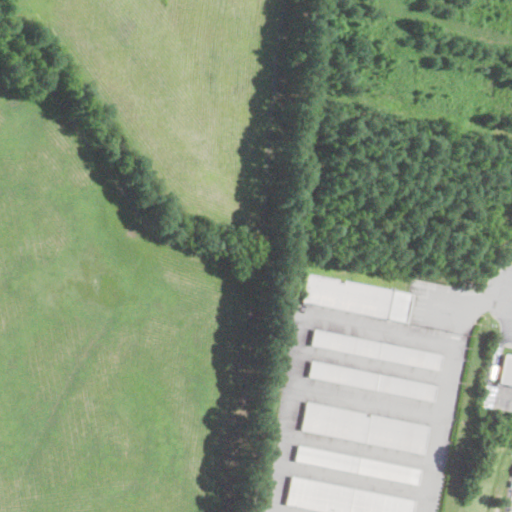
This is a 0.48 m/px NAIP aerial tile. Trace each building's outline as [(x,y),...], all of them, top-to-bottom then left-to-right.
[(336,282),(342,283),(343,280),(411,293),(405,321),(301,300),(306,272),(337,278),(336,282)] [(442,354),(439,370),(309,344),(312,329),(442,354)] [(511,385),(498,383),(497,383),(502,354),(511,355),(511,385)] [(436,385),(433,401),(307,376),(310,360),(436,385)] [(363,415),(369,416),(369,413),(428,425),(423,453),(299,428),(305,401),(364,413),(363,415)] [(420,468),(416,485),(293,460),(296,443),(420,468)] [(413,499),(410,511),(328,511),(284,503),(290,474),(413,499)]
